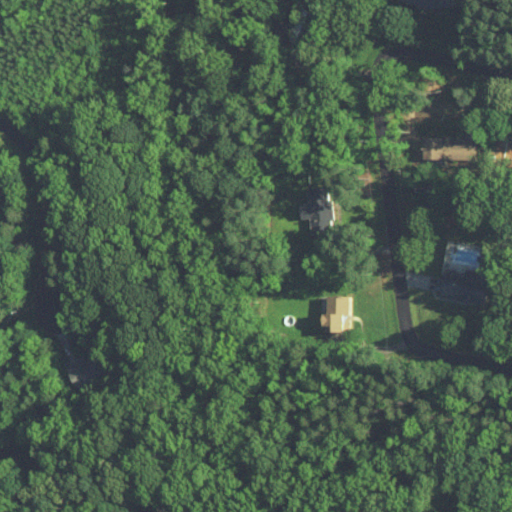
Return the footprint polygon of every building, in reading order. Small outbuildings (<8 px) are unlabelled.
[(421,0),(420,5),(455,10),(456,0),(421,0)] [(333,234),(329,187),(303,190),(308,237),(333,234)] [(443,272),(439,296),(484,303),(490,263),(478,261),(476,271),(463,269),(462,275),(443,272)] [(349,297),(326,296),(324,332),(348,333),(349,297)] [(79,390),(105,374),(92,353),(65,369),(79,390)]
